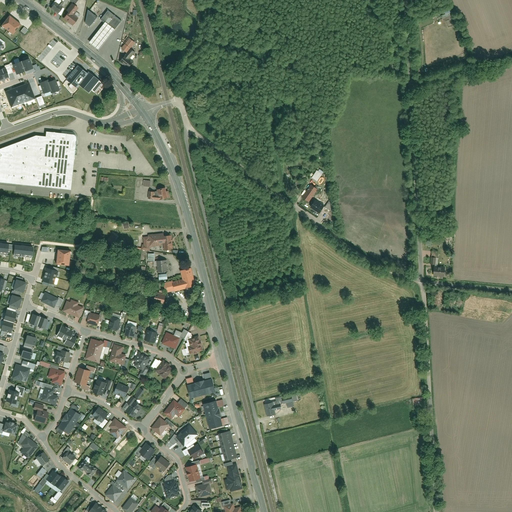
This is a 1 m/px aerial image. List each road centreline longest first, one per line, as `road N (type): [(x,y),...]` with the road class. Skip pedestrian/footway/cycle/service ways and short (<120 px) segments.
road 1 (unclassified): [(141,113),(179,103),(186,125),(209,144),(358,251),(422,279)]
road 2 (unclassified): [(404,0),(422,279)]
road 3 (tertiary): [(223,356),(173,175),(141,113)]
road 4 (unclassified): [(422,279),(431,511)]
road 5 (tertiary): [(141,113),(99,63),(18,0)]
road 6 (tertiary): [(262,511),(223,356)]
